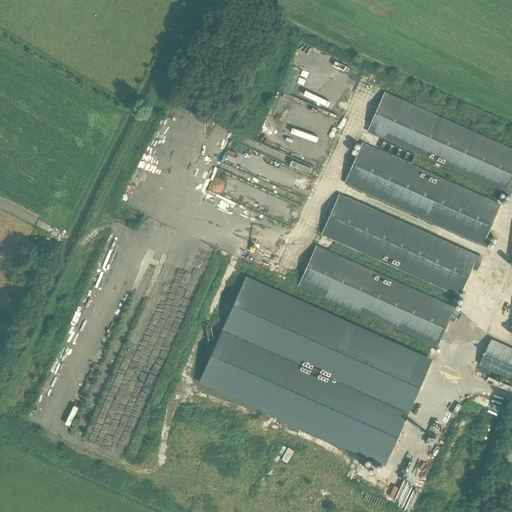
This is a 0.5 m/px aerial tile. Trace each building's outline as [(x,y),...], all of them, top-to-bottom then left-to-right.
[(511,152),(385,96),(368,133),(511,196),(511,193),(511,185),(509,184),(511,178),(511,152)] [(329,125),(332,118),(297,100),(294,108),(301,111),(290,133),(303,140),(304,138),(311,142),(321,121),(329,125)] [(292,193),(300,179),(229,140),(200,194),(215,202),(218,196),(224,200),(237,177),(258,188),(253,197),(259,201),(256,207),(283,221),(287,213),(291,215),(296,205),(286,200),(290,192),(292,193)] [(362,147),(346,184),(488,247),(492,238),(486,236),(499,208),(362,147)] [(147,152),(142,161),(151,165),(155,157),(147,152)] [(339,198),(323,235),(460,296),(472,268),(478,271),(482,262),(339,198)] [(60,238),(72,245),(77,236),(65,229),(60,238)] [(316,249),(300,286),(437,347),(449,320),(455,322),(459,313),(316,249)] [(248,277),(201,384),(388,468),(436,360),(248,277)] [(511,351),(491,342),(480,368),(511,381),(511,351)] [(447,367),(445,374),(458,379),(460,372),(447,367)] [(78,370),(72,378),(79,384),(85,376),(78,370)] [(27,418),(62,434),(71,415),(37,398),(27,418)] [(505,468),(497,487),(503,490),(511,470),(505,468)] [(487,493),(481,506),(494,511),(500,499),(487,493)]
